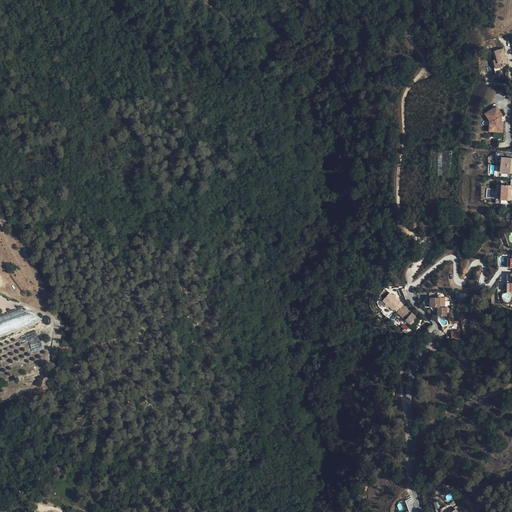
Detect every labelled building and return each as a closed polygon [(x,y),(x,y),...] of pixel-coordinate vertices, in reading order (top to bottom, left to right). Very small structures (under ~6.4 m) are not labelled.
[(496,0),(494,25),(509,26),(510,0),(496,0)] [(502,48),(493,51),(496,59),(499,67),(505,65),(508,64),(502,48)] [(506,68),(505,65),(499,67),(496,59),(492,61),(496,71),(506,68)] [(491,105),(480,113),(484,121),(487,120),(488,131),(489,131),(490,137),(499,136),(498,130),(499,130),(498,120),(497,120),(496,118),(494,116),(497,114),(491,105)] [(438,175),(442,175),(442,172),(449,172),(448,151),(437,151),(438,175)] [(511,157),(500,156),(499,164),(511,165),(511,157)] [(511,165),(499,164),(498,171),(511,172),(511,165)] [(509,185),(500,185),(500,200),(509,200),(509,185)] [(388,294),(384,299),(387,302),(385,303),(389,306),(393,310),(395,309),(397,311),(397,312),(409,323),(416,316),(395,297),(393,295),(391,293),(388,294)] [(445,297),(430,297),(430,307),(434,307),(434,312),(438,312),(438,316),(447,316),(447,307),(445,307),(445,297)] [(0,317),(0,334),(42,318),(22,308),(0,317)] [(418,318),(416,316),(409,323),(411,326),(418,318)] [(460,338),(459,329),(450,330),(451,339),(460,338)] [(31,351),(42,348),(40,342),(30,344),(31,351)] [(406,499),(408,509),(414,508),(413,498),(406,499)]
